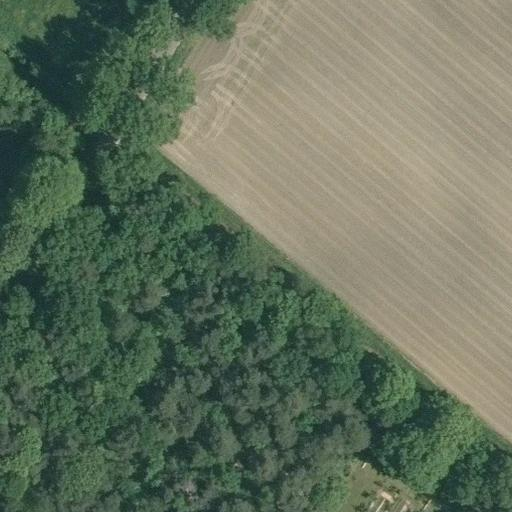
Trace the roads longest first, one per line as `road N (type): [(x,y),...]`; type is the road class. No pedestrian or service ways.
road 1 (track): [(471,487),(412,442),(321,409),(150,398),(73,343),(29,263)]
road 2 (tertiary): [(0,311),(192,0)]
